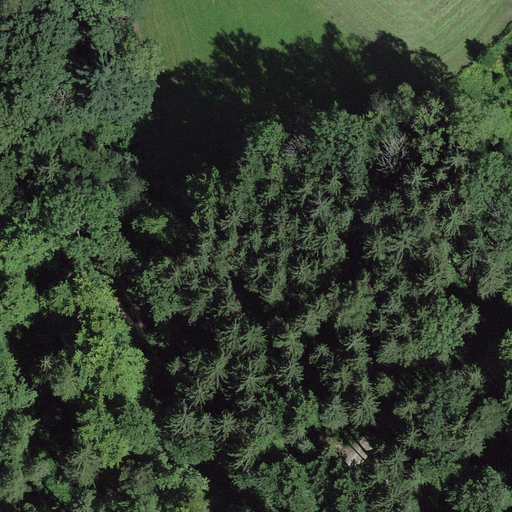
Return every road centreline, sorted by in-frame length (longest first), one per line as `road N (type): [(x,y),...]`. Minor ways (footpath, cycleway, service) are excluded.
road 1 (track): [(0,232),(72,405),(130,511)]
road 2 (track): [(329,511),(374,441),(423,399),(511,346)]
